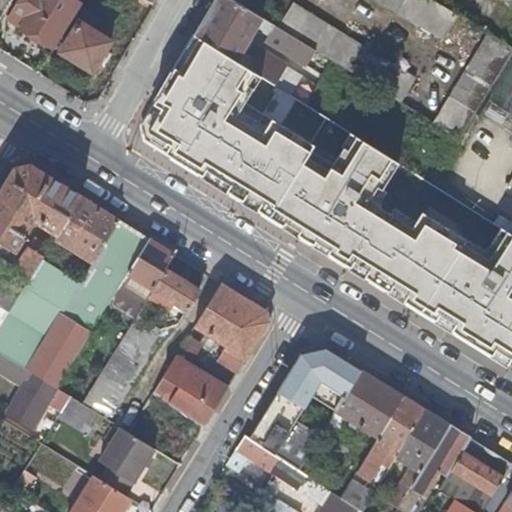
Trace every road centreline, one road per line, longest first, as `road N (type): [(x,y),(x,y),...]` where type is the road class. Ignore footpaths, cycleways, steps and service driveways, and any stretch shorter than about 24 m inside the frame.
road 1 (primary): [(314,296),(96,160)]
road 2 (residential): [(314,296),(181,511)]
road 3 (primary): [(511,419),(314,296)]
road 4 (residential): [(96,160),(185,0)]
